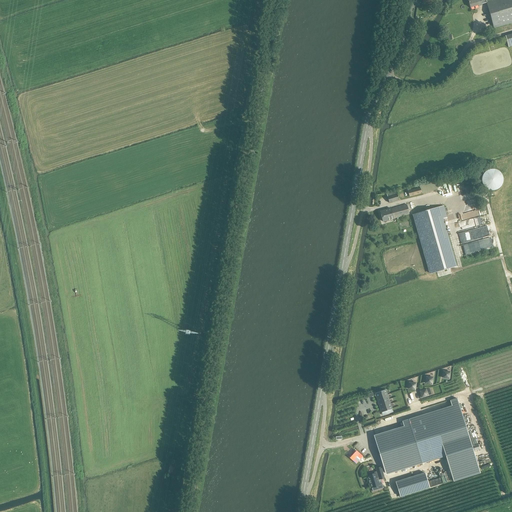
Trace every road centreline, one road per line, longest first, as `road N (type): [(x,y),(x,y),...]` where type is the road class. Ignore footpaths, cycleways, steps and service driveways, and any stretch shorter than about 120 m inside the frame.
road 1 (unclassified): [(189,511),(266,77),(270,0)]
road 2 (track): [(50,511),(0,188)]
road 3 (track): [(508,279),(485,197),(409,199),(364,211)]
road 4 (track): [(389,74),(423,87),(449,72),(477,36),(511,28)]
road 5 (unclassified): [(366,132),(364,211),(342,269)]
road 6 (tertiary): [(366,132),(412,0)]
road 7 (tertiary): [(342,269),(366,132)]
road 8 (tertiary): [(320,395),(342,269)]
